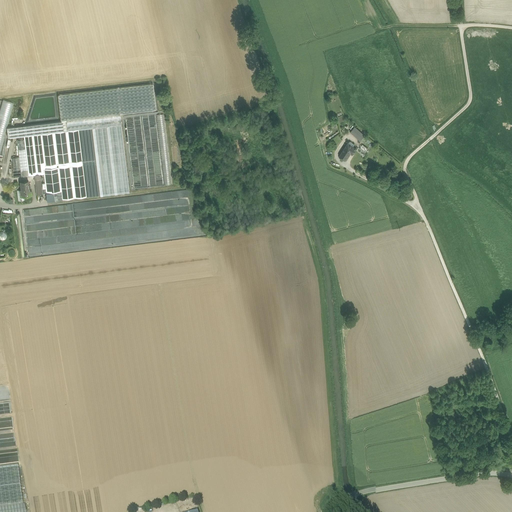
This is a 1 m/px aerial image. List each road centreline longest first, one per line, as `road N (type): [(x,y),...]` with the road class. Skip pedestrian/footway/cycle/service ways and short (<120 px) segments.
road 1 (unclassified): [(460,25),(470,100),(405,168),(511,442)]
road 2 (tertiary): [(511,476),(380,489),(329,511)]
